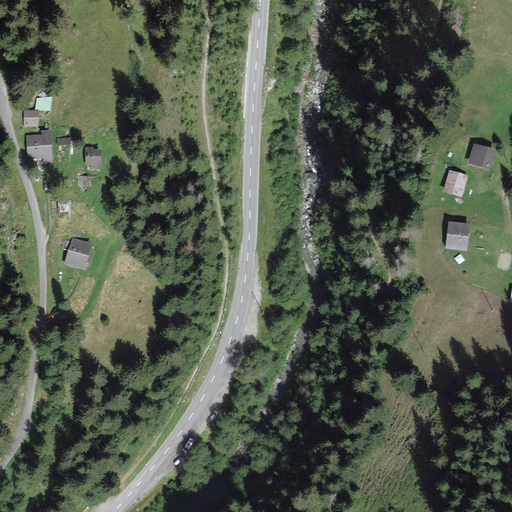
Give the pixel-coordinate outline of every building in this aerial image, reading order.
[(36,109),(51,109),(52,97),(36,96),(36,109)] [(41,112),(25,112),(25,128),(41,128),(41,112)] [(53,135),(27,137),(29,161),(55,159),(53,135)] [(498,151),(476,145),(471,164),(493,170),(498,151)] [(104,149),(88,150),(89,170),(104,169),(104,149)] [(471,177),(453,171),(446,193),(464,199),(471,177)] [(472,226),(452,223),(448,250),(468,253),(472,226)] [(96,245),(74,239),(66,265),(89,271),(96,245)]
